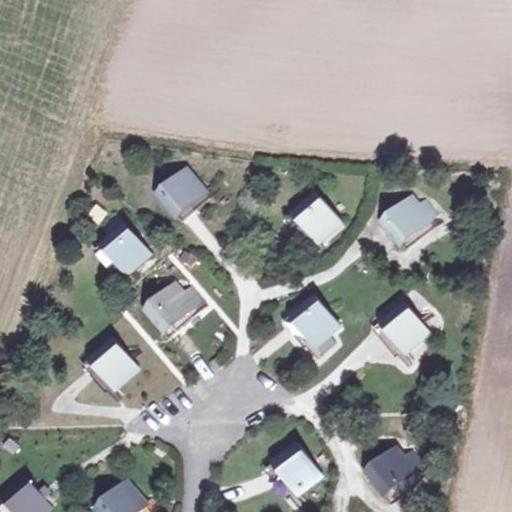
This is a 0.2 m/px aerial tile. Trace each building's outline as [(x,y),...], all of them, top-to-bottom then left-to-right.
[(179,212),(204,194),(184,171),(160,190),(179,212)] [(316,239),(340,220),(319,194),(295,214),(316,239)] [(402,242),(428,221),(408,199),(383,219),(402,242)] [(104,243),(125,269),(148,249),(128,224),(104,243)] [(146,305),(165,328),(182,314),(192,306),(173,283),(146,305)] [(292,315),(320,350),(346,331),(316,296),(292,315)] [(410,360),(436,336),(406,305),(382,324),(410,360)] [(118,394),(145,375),(117,339),(92,358),(118,394)] [(297,490),(320,472),(300,446),(276,464),(297,490)] [(365,469),(385,494),(413,472),(392,447),(365,469)] [(14,511),(39,511),(50,503),(29,477),(4,498),(14,511)] [(105,511),(138,511),(145,506),(125,482),(100,505),(105,511)]
